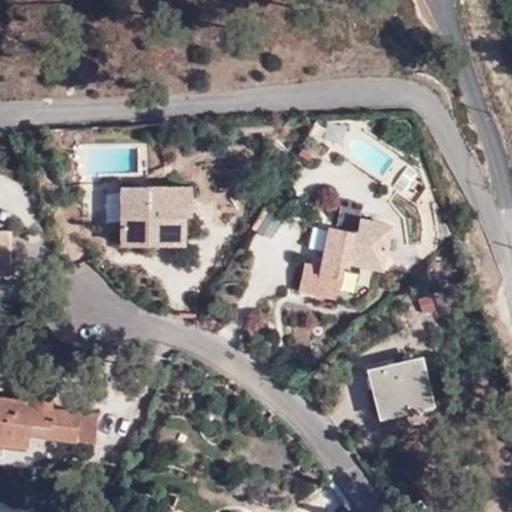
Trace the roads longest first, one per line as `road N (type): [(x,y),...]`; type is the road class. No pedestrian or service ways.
road 1 (residential): [(511,271),(497,217),(420,99),(392,92),(256,94),(0,107)]
road 2 (residential): [(90,302),(241,363),(292,404),(375,511)]
